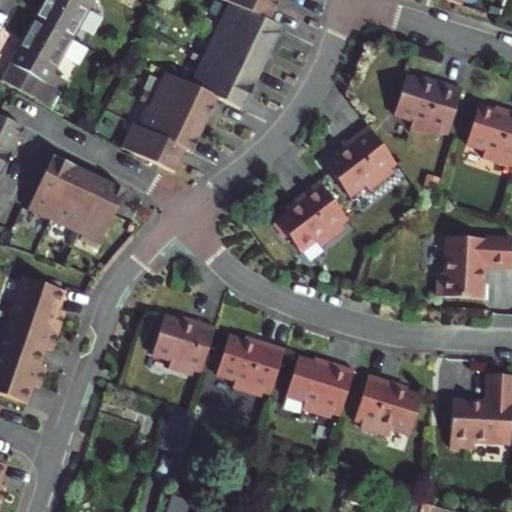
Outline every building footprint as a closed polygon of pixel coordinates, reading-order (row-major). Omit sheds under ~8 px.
[(93,0),(47,0),(36,20),(72,39),(93,0)] [(120,148),(127,151),(174,173),(184,151),(192,153),(203,130),(200,128),(202,122),(206,124),(217,100),(242,112),(253,89),(249,87),(252,82),(255,84),(267,59),(264,58),(267,52),(270,54),(282,29),(269,23),(279,0),(225,0),(230,2),(191,84),(166,71),(153,99),(139,128),(132,124),(120,148)] [(72,39),(36,20),(12,63),(47,83),(72,39)] [(441,134),(449,136),(464,90),(434,81),(433,85),(422,82),(407,77),(395,116),(414,122),(411,129),(440,138),(441,134)] [(511,112),(506,111),(505,115),(494,112),(479,107),(467,146),(486,152),(483,159),(511,168),(511,112)] [(0,117),(0,179),(1,178),(0,177),(0,172),(3,173),(24,129),(0,117)] [(392,170),(398,166),(369,127),(344,146),(347,149),(338,156),(325,166),(350,198),(366,186),(371,192),(395,174),(392,170)] [(344,146),(335,153),(338,156),(347,149),(344,146)] [(52,157),(27,210),(101,245),(126,191),(102,180),(100,183),(95,180),(97,178),(52,157)] [(343,226),(349,222),(320,183),(295,202),(298,206),(289,213),(277,222),(302,254),(317,242),(322,249),(346,230),(343,226)] [(287,209),(289,213),(298,206),(295,202),(287,209)] [(437,274),(436,298),(483,300),(485,267),(511,268),(511,239),(485,238),(485,240),(446,238),(445,274),(437,274)] [(23,278),(10,316),(59,332),(66,313),(59,310),(65,292),(23,278)] [(0,346),(0,352),(40,366),(46,349),(53,351),(59,332),(10,316),(0,346)] [(217,328),(196,322),(195,326),(184,323),(165,317),(153,356),(172,361),(169,369),(193,376),(195,372),(202,374),(217,328)] [(236,382),(234,389),(263,398),(264,394),(271,396),(286,350),(257,340),(256,345),(245,341),(230,337),(218,376),(236,382)] [(0,395),(26,404),(33,386),(40,388),(46,369),(40,366),(0,352),(0,395)] [(355,371),(327,362),(325,366),(315,363),(299,358),(287,397),(306,403),(303,410),(332,419),(333,415),(341,418),(355,371)] [(399,385),(370,375),(355,422),(363,425),(362,429),(390,438),(393,430),(411,436),(423,397),(408,392),(397,389),(399,385)] [(511,377),(488,376),(487,403),(454,402),(451,449),(475,450),(475,443),(511,445),(511,436),(511,377)] [(183,416),(173,446),(185,450),(194,420),(183,416)] [(290,471),(300,474),(305,459),(296,456),(290,471)] [(368,492),(352,487),(347,503),(362,508),(368,492)] [(178,495),(171,511),(220,511),(221,510),(178,495)]
